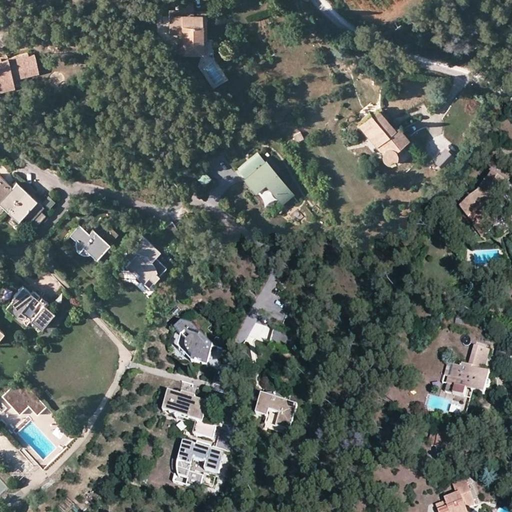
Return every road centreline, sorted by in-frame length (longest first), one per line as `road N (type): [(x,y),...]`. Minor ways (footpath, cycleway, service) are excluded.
road 1 (residential): [(51,179),(148,208),(197,203),(237,227),(270,263),(266,297),(234,345),(231,406)]
road 2 (residential): [(317,0),(333,20),(385,51),(463,73),(511,101)]
road 3 (track): [(266,297),(290,312),(312,363),(318,413),(301,452)]
